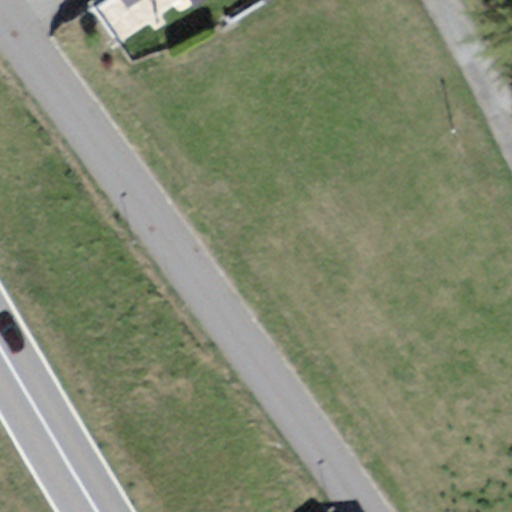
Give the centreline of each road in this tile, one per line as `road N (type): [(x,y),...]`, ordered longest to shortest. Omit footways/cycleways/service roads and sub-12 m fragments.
road 1 (residential): [(370,511),(0,11)]
road 2 (primary): [(100,511),(0,343)]
road 3 (residential): [(442,0),(511,142)]
